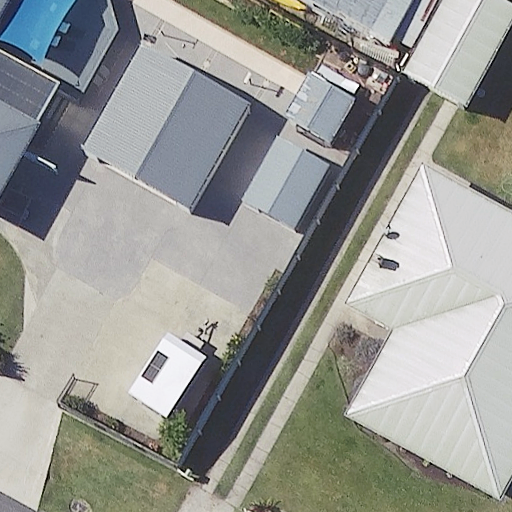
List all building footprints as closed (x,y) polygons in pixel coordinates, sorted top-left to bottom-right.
[(0,18),(10,0),(0,0),(0,193),(56,93),(0,62),(0,18)] [(317,0),(416,53),(406,72),(471,106),(511,28),(511,4),(504,0),(317,0)] [(255,102),(156,44),(95,150),(194,208),(255,102)] [(336,167),(284,139),(250,202),(302,230),(336,167)] [(511,478),(511,210),(417,159),(343,297),(399,328),(352,415),(503,495),(511,478)]
